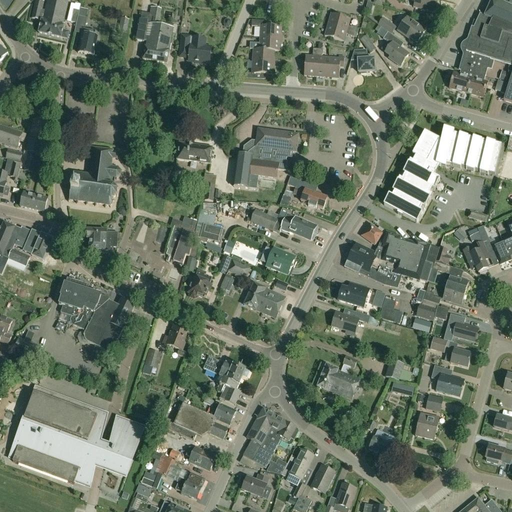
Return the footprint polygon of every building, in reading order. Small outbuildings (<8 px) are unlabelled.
[(67,40),(69,32),(64,31),(65,25),(63,25),(68,0),(47,0),(45,12),(42,11),(44,3),(36,1),(32,19),(41,21),(39,34),(61,39),(67,40)] [(416,0),(414,8),(434,13),(437,0),(416,0)] [(466,53),(461,72),(467,74),(472,75),(476,76),(478,77),(485,79),(487,70),(492,71),(494,62),(511,67),(511,74),(510,81),(509,85),(498,81),(495,91),(506,95),(503,102),(511,104),(511,7),(495,0),(491,0),(484,17),(480,15),(474,29),(471,28),(468,38),(470,38),(466,53),(465,52),(465,53),(466,53)] [(150,14),(142,13),(141,21),(148,22),(148,25),(150,25),(146,48),(145,48),(142,60),(167,65),(173,29),(158,27),(161,10),(151,8),(150,14)] [(77,24),(75,33),(82,35),(78,54),(94,57),(98,37),(95,37),(96,32),(85,30),(87,19),(89,11),(80,9),(79,12),(77,24)] [(71,22),(76,24),(79,12),(73,10),(71,22)] [(356,29),(351,28),(349,27),(350,20),(331,15),(328,26),(355,34),(356,29)] [(409,41),(410,39),(417,44),(426,31),(413,22),(413,23),(407,19),(397,32),(409,41)] [(378,26),(391,35),(396,29),(383,20),(378,26)] [(141,21),(140,21),(136,41),(144,43),(148,25),(148,22),(141,21)] [(282,28),(265,27),(266,22),(252,21),(251,26),(261,27),(260,39),(281,40),(282,28)] [(325,37),(344,43),(346,36),(353,38),(355,34),(328,26),(325,37)] [(404,45),(388,33),(383,40),(391,46),(385,54),(389,58),(388,59),(400,68),(409,55),(400,49),(404,45)] [(207,39),(182,36),(179,58),(188,59),(189,59),(188,62),(201,64),(201,62),(210,63),(211,49),(206,49),(207,39)] [(370,54),(376,50),(367,37),(361,41),(370,54)] [(274,52),(280,53),(281,40),(260,39),(260,45),(250,44),(250,50),(253,50),(259,51),(274,52)] [(253,50),(252,63),(274,64),(274,52),(259,51),(253,50)] [(313,50),(313,56),(313,58),(305,57),(304,77),(316,78),(318,50),(313,50)] [(322,56),(323,51),(318,50),(316,78),(327,79),(329,59),(321,58),(321,56),(322,56)] [(367,61),(366,52),(354,53),(352,62),(358,62),(359,74),(361,74),(361,75),(366,75),(366,74),(375,73),(374,60),(367,61)] [(339,80),(340,69),(344,69),(344,60),(329,59),(327,79),(339,80)] [(273,76),(274,64),(252,63),(252,74),(252,75),(255,75),(273,76)] [(454,74),(449,90),(450,90),(466,94),(470,79),(472,75),(467,74),(466,78),(459,76),(454,75),(454,74)] [(470,79),(466,94),(483,99),(487,84),(484,83),(485,79),(478,77),(476,76),(472,75),(470,79)] [(0,143),(17,149),(19,142),(24,144),(26,136),(22,134),(1,127),(0,128),(0,143)] [(276,180),(278,171),(285,172),(287,158),(292,159),(292,153),(296,154),(298,136),(258,130),(256,144),(252,143),(245,149),(244,157),(238,156),(233,188),(248,190),(248,189),(256,190),(258,177),(276,180)] [(425,133),(422,139),(413,156),(415,157),(412,163),(410,161),(403,174),(405,175),(402,180),(399,179),(392,192),(394,193),(392,198),(389,196),(384,206),(398,214),(397,215),(402,217),(403,216),(417,224),(422,214),(420,213),(422,208),(425,209),(432,196),(429,195),(432,189),(435,191),(440,181),(434,178),(439,167),(446,168),(446,166),(461,169),(461,168),(466,170),(475,172),(480,173),(480,174),(488,176),(489,175),(495,176),(502,147),(495,145),(496,144),(487,142),(487,143),(482,142),(482,141),(473,139),(473,140),(468,139),(468,138),(454,135),(454,132),(444,130),(441,142),(427,135),(425,133)] [(32,174),(37,155),(39,156),(42,144),(30,141),(27,152),(29,153),(25,172),(32,174)] [(210,166),(212,148),(179,144),(176,161),(210,166)] [(78,205),(78,203),(86,204),(86,206),(87,206),(88,204),(95,205),(95,207),(96,207),(97,205),(105,206),(105,209),(106,209),(107,207),(110,207),(110,209),(112,208),(111,207),(112,206),(113,206),(114,205),(113,204),(113,203),(114,203),(114,201),(113,201),(113,199),(116,198),(117,198),(118,197),(116,196),(117,192),(119,191),(118,190),(117,190),(114,187),(115,185),(114,185),(115,180),(116,180),(116,181),(117,181),(117,179),(120,177),(121,178),(121,177),(120,176),(121,173),(122,173),(122,172),(120,172),(118,169),(119,168),(118,168),(117,169),(111,168),(111,167),(113,167),(113,166),(111,165),(112,160),(113,160),(116,160),(117,161),(118,161),(117,159),(118,156),(119,155),(118,154),(117,155),(113,154),(113,153),(114,152),(113,151),(112,152),(107,151),(107,150),(105,149),(105,151),(101,150),(101,149),(99,149),(99,150),(94,149),(93,148),(92,149),(93,150),(92,156),(90,156),(90,157),(92,158),(91,163),(89,163),(89,164),(91,164),(90,169),(89,169),(88,170),(90,171),(89,175),(82,174),(82,172),(81,172),(80,174),(74,173),(73,172),(72,173),(73,174),(69,200),(67,202),(68,203),(70,202),(77,203),(76,205),(78,205)] [(8,151),(6,160),(8,161),(20,164),(22,154),(8,151)] [(511,155),(507,155),(501,179),(511,181),(511,155)] [(21,164),(20,164),(8,161),(7,166),(12,167),(10,178),(17,180),(21,164)] [(0,198),(2,199),(3,197),(8,198),(10,190),(5,189),(6,184),(5,183),(7,175),(5,175),(0,173),(0,198)] [(290,178),(287,186),(296,189),(293,195),(302,198),(301,203),(309,205),(308,207),(316,210),(316,209),(323,211),(328,199),(315,194),(307,192),(309,185),(290,178)] [(215,187),(206,186),(204,202),(213,203),(215,187)] [(24,194),(20,208),(32,211),(36,197),(24,194)] [(281,194),(279,203),(286,205),(288,196),(281,194)] [(44,214),(47,200),(36,197),(32,211),(44,214)] [(205,211),(205,217),(215,217),(216,206),(204,205),(203,211),(205,211)] [(277,221),(256,212),(251,223),(272,232),(277,221)] [(470,213),(469,219),(486,223),(488,218),(470,213)] [(277,221),(272,232),(279,235),(281,231),(289,234),(290,233),(296,236),(295,237),(302,240),(303,239),(310,242),(311,241),(312,241),(317,229),(316,228),(317,227),(287,215),(285,220),(278,217),(277,221)] [(184,218),(180,229),(195,234),(198,223),(184,218)] [(511,224),(508,226),(511,235),(511,237),(502,242),(511,261),(511,260),(511,224)] [(10,261),(13,252),(16,246),(21,234),(3,226),(1,229),(0,228),(0,276),(2,278),(7,267),(10,261)] [(219,244),(223,230),(203,226),(200,239),(219,244)] [(370,226),(363,237),(375,246),(384,233),(380,230),(378,232),(370,226)] [(167,249),(169,250),(167,255),(175,258),(173,263),(183,266),(186,257),(189,259),(195,235),(175,228),(167,249)] [(21,234),(16,246),(24,250),(23,251),(33,255),(32,257),(43,262),(52,241),(51,239),(41,235),(41,236),(33,233),(33,234),(23,230),(21,234)] [(462,243),(467,238),(459,230),(454,236),(462,243)] [(110,252),(110,248),(117,249),(118,234),(106,233),(106,232),(87,231),(87,240),(90,240),(89,251),(105,252),(105,251),(110,252)] [(367,279),(384,287),(398,290),(402,277),(420,283),(420,282),(427,284),(432,265),(426,263),(431,246),(415,242),(415,244),(401,239),(401,237),(386,233),(381,250),(378,249),(376,254),(357,245),(356,245),(345,269),(359,275),(367,279)] [(472,248),(463,252),(466,258),(470,268),(475,266),(478,274),(488,270),(485,262),(490,260),(488,255),(483,244),(478,233),(474,236),(469,237),(472,243),(476,242),(480,251),(474,254),(472,248)] [(227,246),(224,253),(231,256),(236,245),(228,242),(227,246)] [(500,266),(511,261),(502,242),(491,247),(489,242),(483,244),(488,255),(494,253),(500,266)] [(436,261),(435,264),(446,267),(447,266),(449,266),(451,258),(446,257),(448,251),(440,249),(436,261)] [(264,255),(264,256),(264,257),(264,258),(265,258),(265,259),(266,259),(270,261),(267,268),(289,277),(296,262),(286,258),(287,256),(280,253),(279,255),(273,253),(269,251),(268,251),(267,251),(266,252),(265,252),(265,253),(264,254),(264,255)] [(13,252),(10,261),(14,263),(18,254),(13,252)] [(18,254),(14,263),(27,268),(31,259),(18,254)] [(224,257),(218,270),(226,274),(232,260),(224,257)] [(186,272),(192,273),(195,261),(189,260),(186,272)] [(228,272),(246,280),(250,270),(233,262),(228,272)] [(446,275),(448,275),(450,268),(446,267),(435,264),(433,271),(446,275)] [(197,297),(204,300),(207,292),(209,292),(211,286),(209,285),(211,279),(205,277),(206,274),(198,271),(195,279),(193,278),(191,285),(192,286),(189,294),(190,294),(190,296),(191,298),(194,299),(196,299),(197,297)] [(468,285),(469,283),(450,278),(450,276),(448,275),(446,275),(444,281),(448,282),(446,289),(465,295),(467,290),(468,290),(470,285),(468,285)] [(289,285),(278,281),(276,287),(286,292),(289,285)] [(118,341),(123,331),(128,322),(134,308),(121,301),(118,307),(110,303),(108,302),(109,300),(101,297),(94,294),(65,285),(61,297),(62,297),(59,306),(64,308),(61,314),(72,318),(70,321),(72,326),(86,333),(84,337),(86,342),(111,355),(118,341)] [(254,285),(244,306),(260,313),(269,292),(254,285)] [(339,293),(337,299),(339,299),(338,302),(363,310),(369,290),(352,285),(350,291),(342,289),(341,293),(339,293)] [(462,306),(465,295),(446,289),(443,300),(462,306)] [(269,292),(260,313),(276,320),(285,299),(269,292)] [(441,299),(433,297),(434,295),(426,293),(423,301),(439,306),(441,299)] [(374,305),(382,307),(385,296),(377,294),(374,305)] [(400,326),(403,314),(393,311),(396,304),(385,300),(379,319),(400,326)] [(416,318),(433,323),(436,310),(422,306),(420,305),(416,318)] [(446,322),(449,311),(437,308),(436,310),(434,319),(446,322)] [(332,328),(347,333),(346,335),(354,337),(359,322),(368,325),(370,318),(353,313),(351,319),(336,315),(332,328)] [(0,342),(8,346),(12,337),(7,335),(12,323),(0,317),(0,342)] [(478,331),(463,327),(465,321),(451,317),(447,329),(455,331),(453,338),(474,343),(475,343),(478,331)] [(183,352),(190,334),(173,327),(169,339),(165,338),(163,345),(179,351),(177,356),(185,359),(187,354),(183,352)] [(198,348),(216,355),(220,344),(203,337),(198,348)] [(41,348),(19,339),(14,352),(36,361),(41,348)] [(434,339),(431,350),(436,352),(437,348),(445,351),(447,343),(434,339)] [(448,350),(446,359),(453,361),(452,365),(467,369),(471,356),(448,350)] [(142,374),(150,376),(151,374),(155,375),(161,354),(149,351),(142,374)] [(209,358),(203,370),(216,376),(216,375),(220,376),(220,378),(217,385),(220,386),(217,393),(222,395),(220,400),(235,407),(241,394),(236,392),(239,386),(243,378),(247,379),(249,373),(245,372),(245,371),(244,368),(240,366),(239,366),(237,368),(234,367),(233,368),(226,364),(225,365),(209,358)] [(360,381),(348,376),(351,368),(354,370),(357,363),(346,358),(343,365),(344,366),(341,373),(338,372),(338,371),(326,366),(317,388),(329,393),(329,392),(351,401),(360,381)] [(397,364),(392,380),(399,382),(399,381),(410,383),(412,376),(414,369),(397,364)] [(461,391),(462,391),(462,390),(462,389),(464,382),(447,377),(449,372),(435,368),(431,380),(439,382),(436,392),(451,397),(452,395),(460,397),(461,391)] [(399,395),(412,398),(414,389),(401,386),(399,395)] [(97,456),(108,460),(111,447),(100,443),(105,422),(90,414),(90,415),(74,409),(75,406),(36,389),(10,459),(14,460),(13,463),(74,485),(75,482),(89,488),(95,463),(97,456)] [(443,400),(429,397),(426,411),(440,414),(443,400)] [(223,441),(228,430),(236,413),(220,406),(215,404),(209,417),(183,405),(175,424),(165,419),(162,428),(194,441),(196,436),(202,438),(208,434),(223,441)] [(289,446),(291,446),(298,433),(297,431),(296,430),(296,429),(285,424),(286,423),(263,410),(257,421),(247,439),(261,447),(252,463),(265,470),(281,442),(289,446)] [(434,442),(439,419),(421,415),(415,438),(416,438),(416,437),(433,441),(433,442),(434,442)] [(497,417),(494,429),(509,433),(509,432),(511,433),(511,421),(497,417)] [(366,430),(372,433),(376,425),(370,422),(366,430)] [(116,426),(111,447),(108,460),(106,467),(127,474),(142,432),(116,426)] [(372,444),(369,451),(387,459),(388,459),(392,461),(394,457),(396,457),(400,449),(393,446),(392,446),(395,440),(378,432),(375,439),(372,438),(370,443),(372,444)] [(489,447),(486,460),(488,460),(487,463),(497,466),(498,463),(501,464),(510,466),(511,462),(511,457),(511,453),(505,452),(505,451),(489,447)] [(195,449),(189,463),(210,472),(217,456),(204,450),(203,452),(195,449)] [(312,453),(305,450),(304,451),(303,452),(301,451),(289,475),(301,481),(313,457),(311,456),(312,455),(312,453)] [(169,457),(177,461),(179,455),(172,452),(169,457)] [(187,498),(189,497),(196,501),(205,481),(171,466),(173,462),(155,454),(153,459),(156,461),(149,475),(146,473),(141,485),(157,491),(162,477),(179,484),(176,490),(182,493),(182,494),(184,495),(184,496),(187,498)] [(335,475),(335,474),(321,467),(311,488),(311,489),(325,496),(325,495),(335,475)] [(256,483),(247,480),(242,492),(256,497),(262,499),(269,481),(258,477),(256,483)] [(299,500),(301,497),(305,488),(300,485),(293,498),(299,500)] [(333,511),(348,511),(350,511),(357,490),(342,485),(335,505),(334,510),(334,511),(333,511)] [(137,495),(135,500),(146,505),(148,500),(137,495)] [(301,497),(299,500),(294,511),(295,511),(307,511),(312,502),(301,497)] [(499,511),(491,502),(485,507),(478,499),(462,511),(499,511)]
